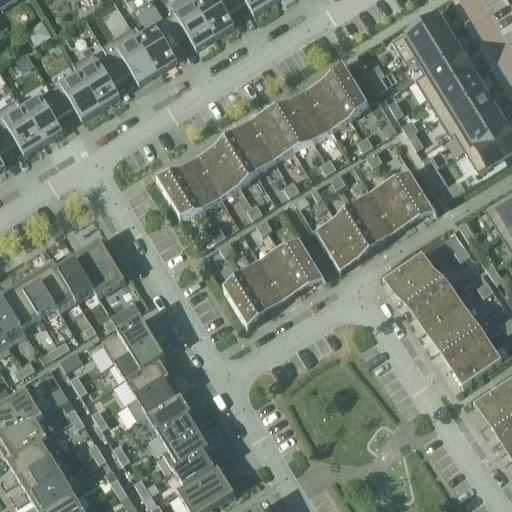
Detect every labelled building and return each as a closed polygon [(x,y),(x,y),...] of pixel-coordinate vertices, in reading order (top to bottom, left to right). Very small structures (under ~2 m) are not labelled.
[(0,0),(0,14),(18,3),(15,0),(0,0)] [(236,13),(227,0),(206,0),(193,8),(216,44),(235,32),(226,19),(236,13)] [(273,9),(267,0),(227,0),(236,13),(245,7),(254,21),(273,9)] [(267,0),(273,9),(287,0),(267,0)] [(215,44),(193,8),(165,25),(178,48),(188,42),(196,56),(215,44)] [(155,11),(138,21),(145,33),(162,23),(155,11)] [(438,20),(392,48),(404,69),(405,70),(413,65),(413,64),(450,40),(438,20)] [(178,48),(165,26),(136,43),(158,79),(178,67),(169,54),(178,48)] [(42,27),(24,38),(33,53),(52,42),(42,27)] [(112,47),(102,52),(121,83),(131,77),(139,91),(158,79),(136,43),(137,42),(132,34),(112,46),(112,47)] [(450,40),(413,64),(413,65),(423,81),(424,82),(462,59),(450,40)] [(93,58),(73,70),(78,78),(79,78),(101,114),(120,103),(112,89),(121,83),(107,61),(98,66),(93,58)] [(423,81),(415,86),(416,87),(427,105),(473,77),(462,59),(424,82),(423,81)] [(329,90),(351,126),(369,110),(344,70),(343,71),(346,75),(329,90)] [(378,71),(367,77),(374,88),(381,83),(384,81),(378,71)] [(473,77),(427,105),(438,124),(484,96),(473,77)] [(60,90),(50,96),(64,118),(73,113),(82,126),(101,114),(79,78),(78,78),(59,90),(60,90)] [(381,83),(374,88),(380,98),(387,93),(381,83)] [(351,126),(329,90),(329,91),(311,102),(333,138),(350,127),(351,126)] [(17,104),(16,105),(44,149),(63,138),(55,124),(64,118),(50,96),(41,101),(22,112),(17,104)] [(484,96),(438,124),(449,142),(450,143),(454,141),(454,140),(495,114),(484,96)] [(292,113),(314,149),(333,138),(311,102),(292,113)] [(0,142),(7,153),(16,148),(24,161),(44,149),(16,105),(0,114),(0,142)] [(395,106),(388,111),(396,124),(404,120),(395,106)] [(271,121),(294,157),(313,150),(314,149),(292,113),(271,121)] [(495,114),(454,140),(454,141),(465,158),(507,133),(495,114)] [(253,132),(275,168),(294,157),(271,121),(253,132)] [(412,126),(401,132),(408,143),(415,138),(418,136),(412,126)] [(391,128),(385,132),(390,139),(395,136),(391,128)] [(234,144),(256,180),(275,168),(253,132),(234,144)] [(507,133),(465,158),(477,179),(511,157),(511,140),(507,132),(507,133)] [(415,138),(408,143),(416,156),(423,152),(415,138)] [(373,152),(367,142),(362,145),(368,156),(373,152)] [(256,180),(234,144),(218,159),(240,195),(256,180)] [(368,156),(362,145),(357,148),(363,159),(368,156)] [(382,167),(376,157),(371,160),(377,170),(382,167)] [(199,170),(221,206),(240,195),(218,159),(199,170)] [(366,163),(372,174),(377,170),(371,160),(366,163)] [(429,161),(422,166),(430,179),(437,175),(429,161)] [(325,168),(331,178),(336,175),(330,165),(325,168)] [(331,178),(325,168),(320,171),(326,181),(331,178)] [(221,206),(199,170),(181,181),(180,181),(202,217),(203,217),(221,206)] [(437,175),(430,179),(439,193),(446,189),(437,175)] [(334,183),(341,193),(346,190),(339,180),(334,183)] [(389,189),(411,225),(432,217),(435,221),(437,220),(412,180),(389,189)] [(156,185),(180,226),(202,217),(180,181),(160,189),(157,185),(156,185)] [(329,186),(336,196),(341,193),(334,183),(329,186)] [(288,190),(295,201),(300,197),(293,187),(288,190)] [(370,200),(393,236),(411,225),(389,189),(370,200)] [(295,201),(288,190),(283,193),(289,204),(295,201)] [(322,204),(316,194),(311,197),(317,207),(322,204)] [(511,196),(483,214),(500,241),(511,233),(511,196)] [(393,236),(370,200),(352,212),(374,248),(393,236)] [(262,220),(257,210),(251,213),(257,223),(262,220)] [(335,226),(357,263),(358,262),(374,248),(352,212),(335,226)] [(246,216),(252,226),(257,223),(251,213),(246,216)] [(261,228),(267,238),(272,235),(266,225),(261,228)] [(315,239),(324,254),(339,279),(341,278),(338,274),(357,263),(335,226),(315,239)] [(465,226),(458,231),(470,249),(477,245),(465,226)] [(256,231),(262,241),(267,238),(261,228),(256,231)] [(214,235),(221,246),(226,243),(220,232),(214,235)] [(511,233),(500,241),(511,259),(511,233)] [(221,246),(214,235),(209,239),(216,249),(221,246)] [(72,257),(71,257),(99,303),(120,290),(126,287),(100,246),(75,262),(72,257)] [(224,250),(230,261),(235,257),(229,247),(224,250)] [(279,256),(301,292),(322,284),(324,288),(326,288),(301,248),(279,256)] [(219,254),(225,264),(230,261),(224,250),(219,254)] [(464,251),(454,258),(457,263),(467,256),(464,251)] [(301,292),(279,256),(278,257),(260,268),(282,304),(300,293),(301,292)] [(467,256),(457,263),(460,268),(470,261),(467,256)] [(99,303),(71,257),(53,268),(77,307),(94,297),(98,304),(99,303)] [(421,258),(383,285),(384,286),(388,283),(400,302),(435,277),(421,258)] [(496,275),(488,263),(481,267),(489,279),(496,275)] [(53,268),(36,279),(60,318),(77,307),(53,268)] [(282,304),(260,268),(241,280),(263,316),(282,304)] [(503,286),(496,275),(489,279),(496,291),(503,286)] [(435,277),(400,302),(401,302),(416,317),(451,293),(435,277)] [(36,279),(19,289),(40,324),(56,313),(59,319),(60,318),(36,279)] [(263,316),(241,280),(223,296),(248,336),(249,335),(246,331),(263,316)] [(487,288),(477,294),(480,299),(491,293),(487,288)] [(19,289),(1,300),(22,334),(40,324),(19,289)] [(451,293),(416,317),(416,318),(429,335),(463,311),(451,293)] [(484,304),(494,297),(491,293),(480,299),(484,304)] [(1,300),(0,300),(0,337),(5,345),(22,334),(1,300)] [(463,311),(429,335),(441,353),(476,329),(463,311)] [(154,345),(141,324),(102,349),(106,355),(114,369),(115,369),(154,345)] [(504,335),(511,330),(511,325),(511,324),(501,330),(504,335)] [(104,331),(108,337),(117,332),(113,326),(104,331)] [(454,371),(488,347),(476,329),(441,353),(454,371)] [(88,343),(96,338),(92,331),(84,336),(88,343)] [(165,362),(154,345),(115,369),(125,386),(165,362)] [(66,347),(57,352),(61,360),(70,354),(66,347)] [(463,394),(502,367),(488,347),(454,371),(464,387),(466,390),(462,392),(463,394)] [(61,360),(57,352),(49,358),(53,365),(61,360)] [(83,368),(76,358),(60,368),(66,378),(83,368)] [(165,363),(165,362),(125,386),(136,404),(170,383),(160,366),(165,363)] [(31,369),(23,374),(27,381),(35,376),(31,369)] [(27,381),(23,374),(14,379),(18,386),(27,381)] [(82,389),(77,381),(70,385),(75,393),(82,389)] [(490,426),(511,411),(511,382),(473,409),(474,410),(478,407),(490,426)] [(181,400),(170,383),(136,404),(146,421),(181,400)] [(87,397),(82,389),(75,393),(80,401),(87,397)] [(0,447),(43,422),(30,400),(27,395),(0,411),(0,443),(1,445),(0,446),(0,447)] [(192,418),(181,400),(146,421),(157,439),(192,418)] [(502,444),(511,437),(511,411),(490,426),(502,444)] [(80,423),(75,415),(68,419),(73,427),(80,423)] [(104,424),(99,415),(92,420),(97,428),(104,424)] [(202,435),(192,418),(157,439),(167,455),(162,458),(163,459),(202,435)] [(47,443),(37,426),(43,422),(0,447),(0,454),(8,467),(47,443)] [(73,427),(78,435),(85,431),(80,423),(73,427)] [(109,432),(104,424),(97,428),(102,436),(109,432)] [(213,452),(202,435),(163,459),(173,476),(213,452)] [(511,437),(502,444),(511,458),(511,437)] [(58,460),(47,443),(8,467),(18,484),(58,460)] [(101,458),(96,449),(89,454),(94,462),(101,458)] [(125,458),(120,450),(113,454),(118,463),(125,458)] [(224,470),(213,452),(173,476),(184,493),(177,497),(178,498),(224,470)] [(94,462),(99,470),(106,466),(101,458),(94,462)] [(130,467),(125,458),(118,463),(123,471),(130,467)] [(63,481),(53,464),(58,461),(58,460),(18,484),(29,502),(63,481)] [(224,470),(178,498),(186,511),(214,511),(235,500),(219,474),(224,471),(224,470)] [(112,475),(105,480),(115,497),(122,492),(112,475)] [(51,511),(74,498),(63,481),(29,502),(35,511),(51,511)] [(146,493),(141,485),(134,489),(139,497),(146,493)] [(115,497),(120,505),(127,501),(122,492),(115,497)] [(151,501),(146,493),(139,497),(144,506),(151,501)] [(82,511),(74,498),(51,511),(82,511)]
